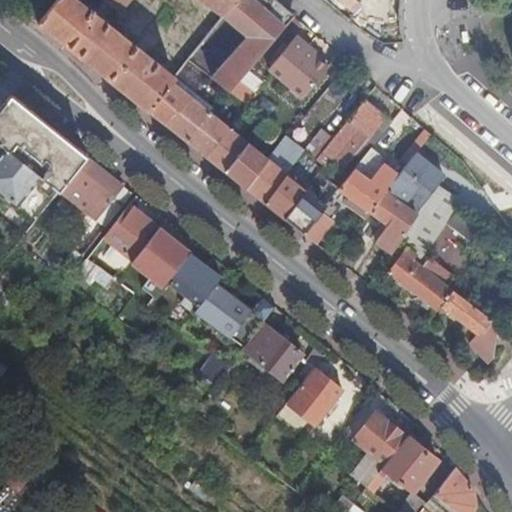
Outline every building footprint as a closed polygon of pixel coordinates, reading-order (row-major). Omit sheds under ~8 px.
[(204,0),(223,12),(189,56),(185,53),(170,71),(157,61),(160,57),(151,50),(148,53),(96,12),(99,9),(93,3),(89,7),(80,0),(54,0),(38,21),(67,44),(124,89),(148,108),(172,79),(189,58),(229,89),(232,86),(241,75),(293,12),(279,0),(204,0)] [(107,0),(121,11),(129,0),(107,0)] [(293,37),(267,67),(302,96),(325,69),(303,51),(306,48),(293,37)] [(261,90),(241,75),(232,86),(252,102),(261,90)] [(191,94),(172,79),(148,108),(156,114),(167,123),(184,103),(191,94)] [(321,101),(343,115),(354,98),(331,84),(321,101)] [(175,129),(187,139),(211,110),(191,94),(184,103),(167,123),(175,129)] [(48,172),(41,180),(58,193),(59,191),(87,157),(55,132),(9,96),(0,107),(0,147),(4,151),(8,153),(14,146),(39,165),(43,161),(47,164),(48,172)] [(358,127),(368,135),(385,115),(364,99),(322,151),(333,159),(358,127)] [(230,125),(211,110),(187,139),(195,145),(206,154),(230,125)] [(385,115),(368,135),(365,141),(371,146),(391,120),(385,115)] [(249,141),(230,125),(206,154),(213,159),(226,170),(249,141)] [(430,132),(424,127),(410,146),(416,150),(430,132)] [(286,133),(278,143),(286,149),(294,139),(286,133)] [(268,155),(249,141),(226,170),(233,175),(245,185),(268,155)] [(387,189),(398,174),(380,160),(384,155),(371,146),(354,168),(386,191),(387,189)] [(387,189),(406,203),(421,180),(434,188),(438,182),(445,172),(416,150),(398,174),(387,189)] [(0,156),(0,197),(14,209),(39,179),(8,153),(4,151),(0,156)] [(288,171),(268,155),(245,185),(253,192),(265,201),(288,171)] [(96,220),(123,186),(116,181),(87,157),(59,191),(96,220)] [(386,191),(354,168),(339,187),(372,211),(386,191)] [(307,186),(288,171),(265,201),(275,209),(284,216),(307,186)] [(39,179),(14,209),(33,224),(58,193),(41,180),(39,179)] [(422,207),(444,222),(461,199),(438,182),(434,188),(422,207)] [(132,193),(123,186),(96,220),(84,236),(93,243),(132,193)] [(327,202),(307,186),(284,216),(294,224),(304,232),(322,209),(327,202)] [(406,203),(387,189),(386,191),(372,211),(404,234),(418,212),(406,203)] [(129,205),(104,238),(132,260),(158,227),(129,205)] [(454,288),(446,282),(421,263),(418,260),(444,222),(422,207),(418,212),(404,234),(397,244),(404,250),(390,269),(389,270),(438,308),(442,302),(454,288)] [(334,218),(322,209),(304,232),(316,242),(334,218)] [(188,253),(158,227),(132,260),(130,263),(150,279),(142,290),(154,299),(166,282),(188,253)] [(384,264),(390,269),(404,250),(397,244),(384,264)] [(82,257),(72,250),(63,263),(72,270),(82,257)] [(188,253),(166,282),(186,297),(181,303),(193,313),(194,312),(215,284),(221,277),(188,253)] [(429,254),(421,263),(446,282),(453,273),(429,254)] [(95,266),(108,276),(116,266),(103,256),(95,266)] [(242,322),(255,332),(262,324),(275,307),(261,297),(250,310),(215,284),(194,312),(209,323),(206,327),(211,331),(214,327),(230,338),(242,322)] [(486,336),(481,343),(487,349),(491,317),(454,288),(442,302),(486,336)] [(255,332),(241,350),(255,360),(252,364),(257,368),(260,365),(281,381),(302,354),(262,324),(255,332)] [(487,349),(481,343),(475,337),(457,358),(463,365),(486,356),(487,349)] [(212,388),(225,360),(206,351),(193,379),(212,388)] [(342,391),(312,369),(286,402),(316,425),(342,391)] [(275,417),(302,437),(311,426),(284,405),(275,417)] [(367,451),(350,475),(366,487),(406,436),(375,411),(353,439),(367,451)] [(366,487),(398,511),(419,511),(423,507),(427,503),(413,492),(437,461),(406,436),(366,487)] [(423,507),(429,511),(472,511),(475,506),(473,491),(454,467),(427,503),(423,507)]
